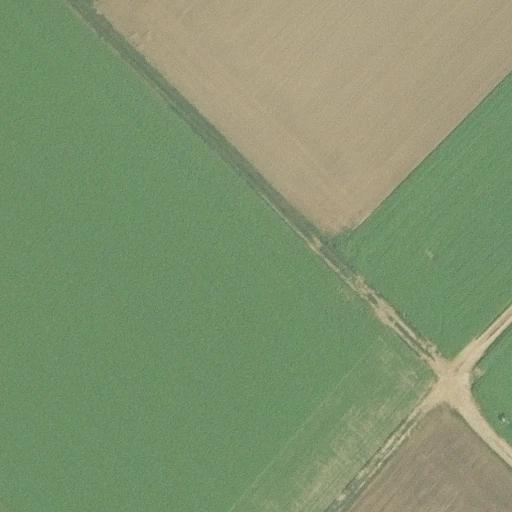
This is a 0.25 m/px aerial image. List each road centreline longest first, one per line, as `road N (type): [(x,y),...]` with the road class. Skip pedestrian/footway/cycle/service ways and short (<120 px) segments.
road 1 (track): [(73,0),(445,384)]
road 2 (track): [(445,384),(335,511)]
